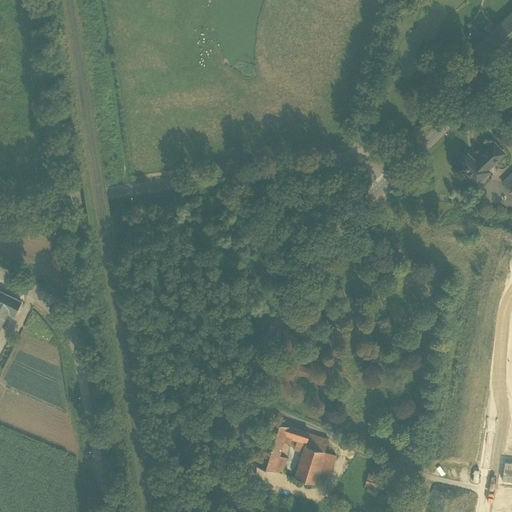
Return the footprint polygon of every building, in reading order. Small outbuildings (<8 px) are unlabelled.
[(483,73),(511,44),(511,12),(467,56),(483,73)] [(463,170),(465,171),(475,182),(485,172),(504,153),(493,142),(478,157),(480,159),(476,162),(467,154),(467,155),(460,162),(459,161),(459,162),(465,168),(463,170)] [(511,171),(500,182),(511,194),(511,171)] [(21,301),(0,290),(0,332),(9,315),(14,317),(21,302),(22,301),(21,301)] [(298,363),(295,374),(308,378),(312,368),(298,363)] [(286,458),(279,456),(284,442),(290,444),(292,439),(296,440),(293,450),(301,453),(294,477),(304,480),(326,487),(336,455),(324,452),(328,439),(309,433),(270,420),(256,465),(282,473),(286,458)] [(181,438),(183,424),(173,423),(170,437),(181,438)] [(511,462),(505,462),(502,479),(511,480),(511,462)] [(383,477),(368,473),(364,486),(379,490),(383,477)]
